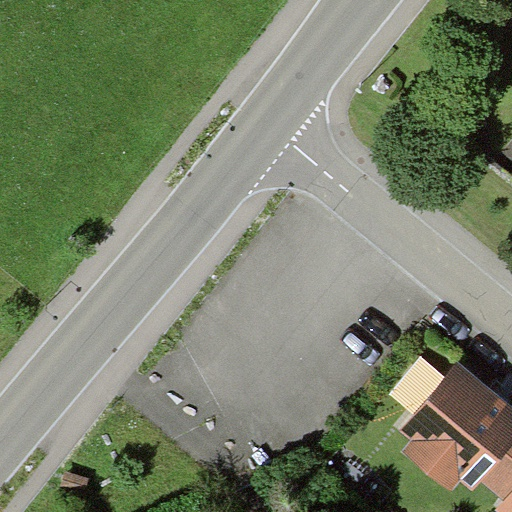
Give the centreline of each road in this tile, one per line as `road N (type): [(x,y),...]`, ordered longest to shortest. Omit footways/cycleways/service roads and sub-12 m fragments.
road 1 (tertiary): [(266,130),(0,451)]
road 2 (residential): [(511,326),(266,130)]
road 3 (tertiary): [(369,0),(266,130)]
